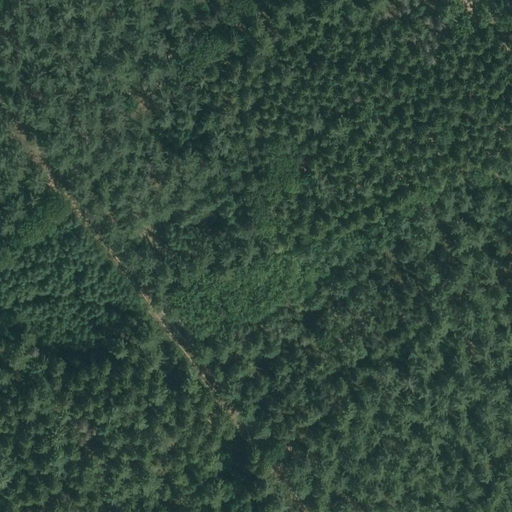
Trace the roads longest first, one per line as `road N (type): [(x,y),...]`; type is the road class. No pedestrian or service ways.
road 1 (track): [(317,511),(61,171)]
road 2 (track): [(145,278),(204,241),(256,247),(404,193)]
road 3 (track): [(223,0),(61,171)]
